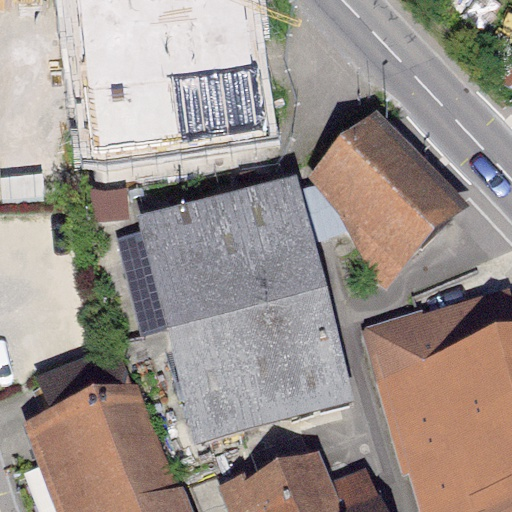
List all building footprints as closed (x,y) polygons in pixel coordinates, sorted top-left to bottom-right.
[(70,0),(91,177),(276,156),(257,0),(70,0)] [(315,194),(392,298),(472,229),(388,129),(315,194)] [(305,200),(145,240),(202,463),(362,423),(305,200)] [(511,511),(511,305),(369,343),(413,511),(511,511)] [(192,511),(151,392),(24,436),(50,511),(382,511),(366,465),(230,511),(192,511)]
